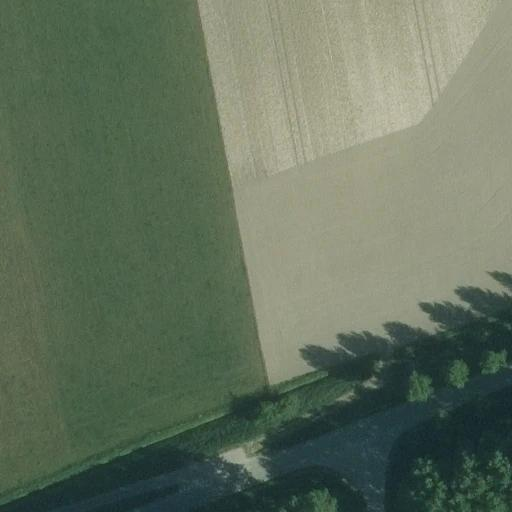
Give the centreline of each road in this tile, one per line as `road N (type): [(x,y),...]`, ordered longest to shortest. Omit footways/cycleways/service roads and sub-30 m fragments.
road 1 (track): [(82,505),(511,317)]
road 2 (tertiary): [(357,433),(511,371)]
road 3 (unclassified): [(63,511),(195,473),(215,490)]
road 4 (tertiary): [(215,490),(357,433)]
